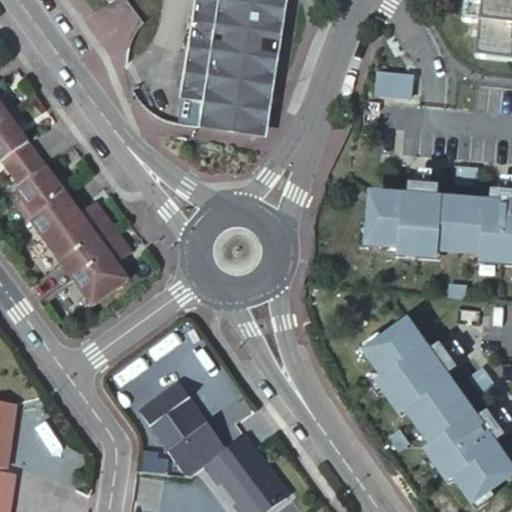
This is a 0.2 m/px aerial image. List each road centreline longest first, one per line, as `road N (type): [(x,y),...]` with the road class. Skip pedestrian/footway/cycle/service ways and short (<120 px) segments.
road 1 (tertiary): [(18,0),(126,146),(205,232)]
road 2 (residential): [(262,221),(361,0)]
road 3 (tertiary): [(327,439),(287,342),(273,268)]
road 4 (tertiary): [(232,290),(287,396),(327,439)]
road 5 (residential): [(65,374),(208,277)]
road 6 (residential): [(65,374),(114,439),(109,511)]
